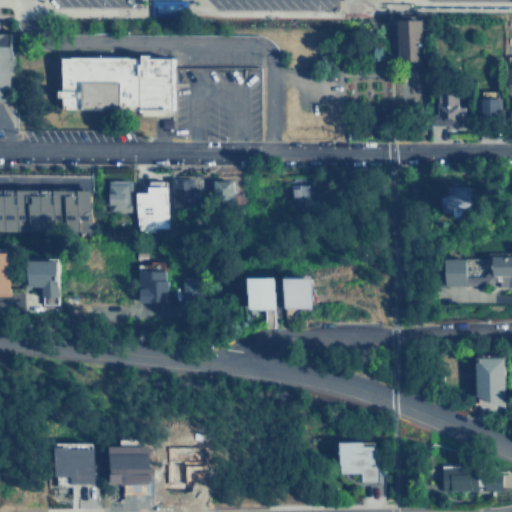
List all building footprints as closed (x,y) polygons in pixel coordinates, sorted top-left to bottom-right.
[(135,0),(162,0),(162,16),(135,16),(135,0)] [(398,18),(397,59),(419,59),(420,18),(398,18)] [(0,28),(3,29),(12,29),(11,101),(0,101),(0,28)] [(63,56),(63,96),(63,109),(173,108),(173,67),(173,55),(63,56)] [(467,107),(460,107),(460,95),(438,94),(437,126),(466,126),(467,107)] [(485,116),(504,115),(503,99),(484,99),(485,116)] [(198,179),(171,178),(170,205),(197,206),(198,179)] [(108,211),(131,211),(132,180),(108,180),(108,211)] [(136,192),(136,226),(168,226),(168,180),(148,180),(148,192),(136,192)] [(233,201),(233,181),(210,180),(210,200),(233,201)] [(312,184),(290,184),(290,210),(312,211),(312,184)] [(469,185),(441,186),(441,211),(450,211),(450,216),(459,216),(458,208),(469,208),(469,185)] [(0,189),(0,230),(94,230),(94,189),(0,189)] [(0,294),(13,295),(14,250),(0,249),(0,294)] [(42,303),(60,304),(61,259),(31,258),(30,285),(43,286),(42,303)] [(166,301),(166,261),(139,262),(140,301),(166,301)] [(250,308),(278,308),(279,275),(251,275),(250,308)] [(287,307),(318,307),(318,275),(287,275),(287,307)] [(182,276),(181,306),(199,307),(200,277),(182,276)] [(508,358),(478,356),(476,399),(506,401),(508,358)] [(380,444),(368,444),(368,440),(342,440),(343,473),(362,472),(362,480),(379,480),(378,464),(381,464),(380,444)] [(112,445),(112,482),(153,482),(153,444),(112,445)] [(97,483),(98,446),(58,445),(58,475),(71,475),(71,482),(97,483)] [(503,489),(503,466),(442,466),(442,489),(503,489)]
